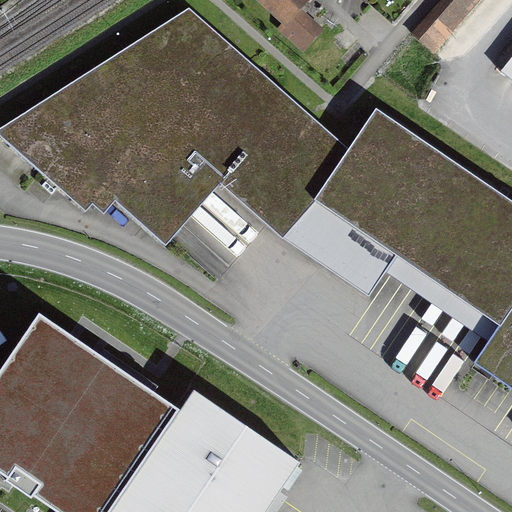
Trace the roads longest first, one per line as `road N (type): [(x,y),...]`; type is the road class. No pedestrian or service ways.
road 1 (tertiary): [(475,511),(150,290),(71,257),(0,240)]
road 2 (residential): [(430,0),(338,107)]
